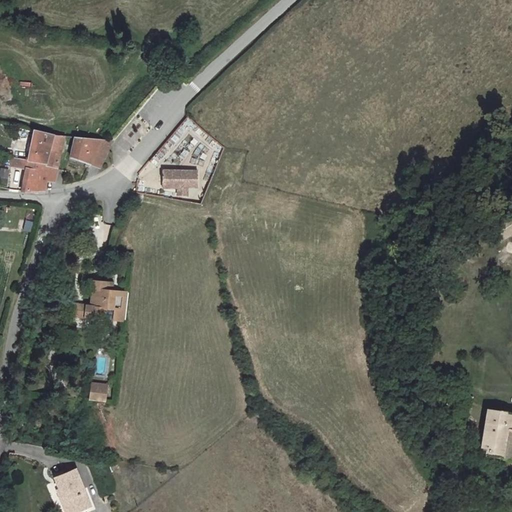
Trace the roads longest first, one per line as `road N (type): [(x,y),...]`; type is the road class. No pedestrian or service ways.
road 1 (unclassified): [(67,196),(120,174),(207,72),(286,0)]
road 2 (unclassified): [(0,414),(15,318),(67,196)]
